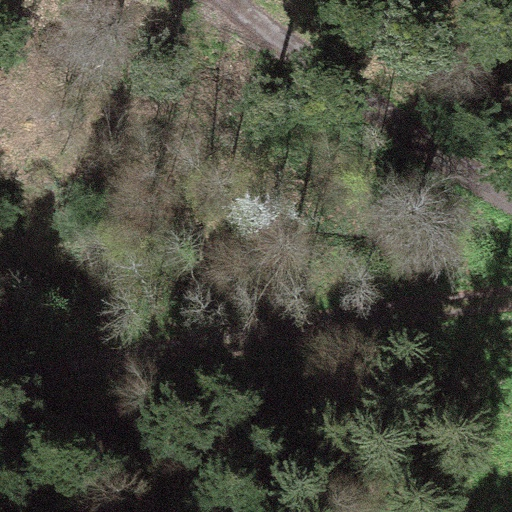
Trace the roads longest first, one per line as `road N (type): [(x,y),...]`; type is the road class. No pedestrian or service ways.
road 1 (track): [(0,387),(435,303),(511,301)]
road 2 (track): [(511,180),(419,134),(236,0)]
